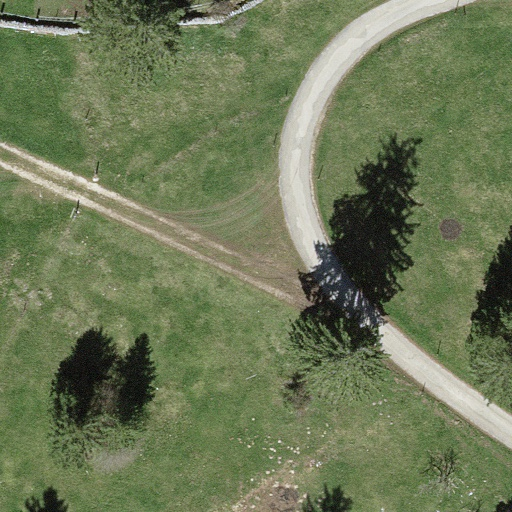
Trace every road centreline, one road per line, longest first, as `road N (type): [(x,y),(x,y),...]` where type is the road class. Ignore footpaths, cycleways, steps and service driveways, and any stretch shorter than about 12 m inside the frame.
road 1 (track): [(511,438),(380,346),(304,192),(298,142),(320,86),(376,36),(443,0)]
road 2 (track): [(0,152),(380,346)]
